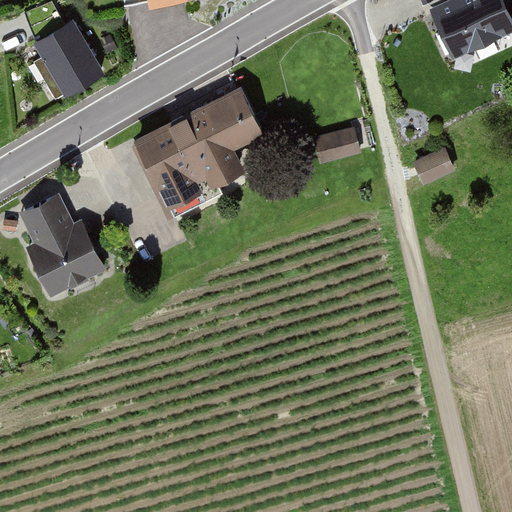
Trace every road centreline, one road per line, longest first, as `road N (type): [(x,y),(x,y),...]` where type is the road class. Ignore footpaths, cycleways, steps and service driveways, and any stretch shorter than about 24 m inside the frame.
road 1 (track): [(358,0),(477,511)]
road 2 (tertiary): [(0,176),(114,99),(302,0)]
